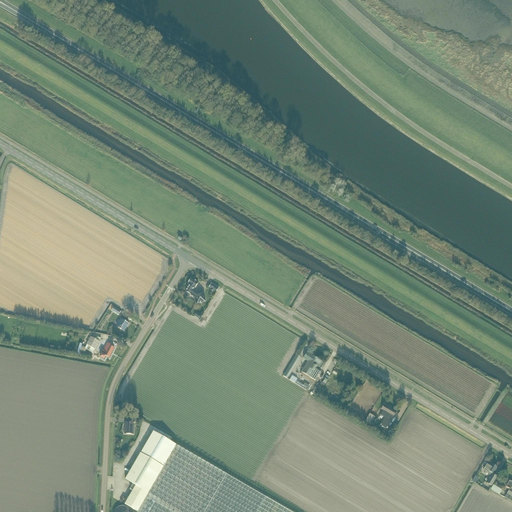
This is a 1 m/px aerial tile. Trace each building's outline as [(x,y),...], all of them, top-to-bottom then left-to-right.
[(206,302),(205,296),(204,293),(198,294),(193,291),(198,283),(191,279),(188,284),(189,285),(185,291),(186,292),(186,293),(185,295),(185,296),(186,297),(187,297),(189,297),(190,295),(195,298),(197,304),(206,302)] [(114,307),(111,311),(119,315),(121,312),(114,307)] [(102,329),(105,330),(114,316),(111,315),(102,329)] [(117,325),(116,327),(123,331),(126,326),(127,327),(129,324),(121,319),(120,321),(119,320),(116,324),(117,325)] [(85,347),(82,347),(80,354),(84,356),(86,350),(91,353),(94,349),(96,350),(100,342),(99,341),(94,339),(91,337),(85,347)] [(107,343),(100,358),(105,360),(106,356),(110,358),(115,348),(112,347),(113,346),(107,343)] [(315,369),(317,366),(320,368),(323,362),(307,352),(303,359),(308,362),(300,374),(312,382),(314,380),(315,381),(320,372),(315,369)] [(286,378),(288,376),(300,357),(296,355),(283,376),(286,378)] [(297,380),(295,383),(306,390),(309,385),(305,383),(304,384),(297,380)] [(386,429),(397,413),(384,405),(381,410),(383,411),(380,415),(385,418),(380,425),(386,429)] [(126,434),(134,435),(135,423),(135,419),(129,419),(128,423),(125,423),(125,428),(126,428),(126,434)] [(160,443),(160,441),(160,440),(160,438),(159,437),(158,436),(157,434),(155,434),(153,433),(151,433),(149,433),(148,434),(146,435),(146,436),(145,438),(144,440),(144,441),(144,443),(144,444),(145,446),(146,447),(147,448),(149,449),(151,450),(152,450),(154,450),(155,449),(156,448),(158,447),(159,446),(160,444),(160,443)] [(138,511),(137,511),(292,511),(227,474),(227,475),(204,462),(204,461),(176,445),(171,452),(160,446),(152,460),(139,453),(125,479),(133,484),(130,490),(132,491),(124,504),(138,511)] [(497,477),(493,475),(497,468),(492,465),(492,466),(488,463),(483,471),(488,474),(487,475),(491,477),(487,483),(492,486),(497,477)] [(497,493),(500,495),(502,490),(494,485),(491,490),(497,493)]
